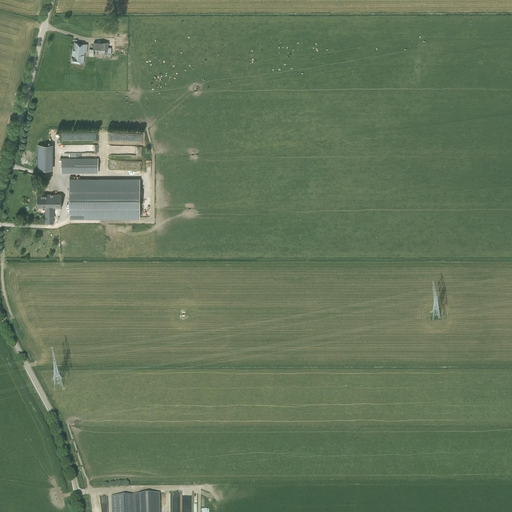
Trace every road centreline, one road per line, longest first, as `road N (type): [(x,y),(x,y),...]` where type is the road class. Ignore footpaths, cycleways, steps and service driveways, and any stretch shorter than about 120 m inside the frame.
road 1 (unclassified): [(81,511),(57,425),(0,309)]
road 2 (unclassified): [(0,197),(52,0)]
